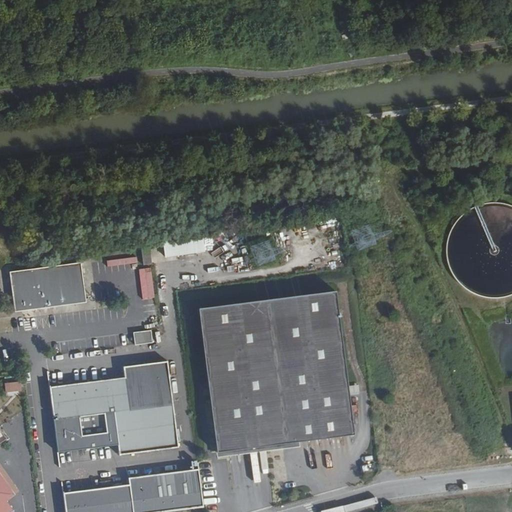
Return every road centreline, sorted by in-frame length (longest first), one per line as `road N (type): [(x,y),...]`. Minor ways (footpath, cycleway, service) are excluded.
road 1 (unknown): [(226,511),(204,448),(181,289),(314,273)]
road 2 (unclassified): [(309,511),(386,489),(511,475)]
